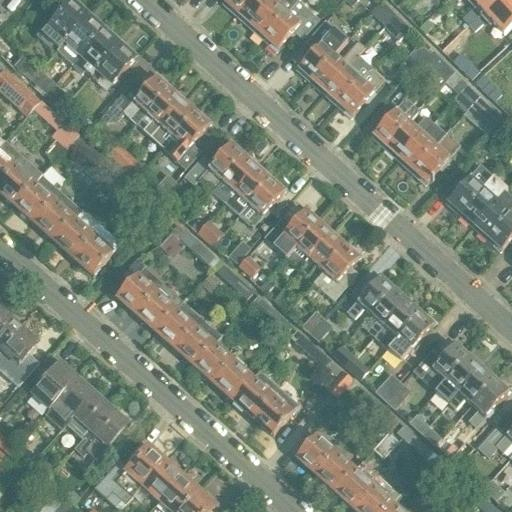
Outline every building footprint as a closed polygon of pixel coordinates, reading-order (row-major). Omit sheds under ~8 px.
[(228,0),(222,8),(220,9),(229,17),(231,16),(235,19),(251,0),(228,0)] [(251,0),(235,19),(233,21),(242,29),(244,27),(248,31),(275,0),(251,0)] [(291,0),(275,0),(248,31),(253,35),(251,37),(260,45),(262,43),(296,4),(294,3),(291,0)] [(345,0),(344,2),(352,10),(361,0),(345,0)] [(471,0),(483,13),(498,0),(471,0)] [(511,0),(498,0),(483,13),(504,36),(511,29),(511,0)] [(48,27),(37,39),(51,51),(56,45),(61,50),(91,18),(85,13),(87,11),(78,3),(76,5),(75,4),(51,30),(48,27)] [(296,4),(262,43),(267,48),(266,49),(275,57),(276,56),(287,43),(294,35),(300,41),(302,43),(318,24),(296,4)] [(384,29),(395,17),(382,6),(372,17),(384,29)] [(468,28),(477,20),(471,14),(463,22),(468,28)] [(395,17),(384,29),(385,29),(384,30),(399,44),(410,32),(395,17)] [(61,50),(57,55),(73,69),(82,58),(106,32),(105,31),(107,29),(98,21),(96,23),(91,18),(61,50)] [(477,20),(468,28),(474,35),(483,27),(477,20)] [(435,28),(428,22),(420,31),(426,37),(435,28)] [(297,74),(295,76),(304,84),(306,82),(309,85),(346,44),(325,26),(306,47),(314,55),(313,56),(297,74)] [(73,69),(72,70),(78,77),(81,74),(87,79),(90,76),(93,79),(122,46),(116,41),(118,39),(109,32),(108,33),(106,32),(82,58),(73,69)] [(309,85),(308,87),(317,95),(318,93),(323,98),(358,59),(365,52),(358,45),(341,65),(335,59),(347,45),(346,44),(309,85)] [(122,46),(93,79),(99,85),(98,86),(106,94),(113,86),(122,77),(137,60),(136,59),(137,57),(128,49),(127,51),(122,46)] [(414,70),(428,54),(420,47),(406,62),(414,70)] [(454,75),(434,55),(431,58),(428,54),(414,70),(434,88),(439,92),(442,88),(454,75)] [(452,65),(471,83),(479,75),(461,56),(452,65)] [(358,59),(323,98),(328,102),(326,104),(335,112),(337,110),(361,83),(371,71),(364,64),(358,59)] [(31,83),(40,74),(24,61),(16,70),(31,83)] [(361,83),(337,110),(342,114),(340,116),(349,124),(351,122),(356,117),(385,84),(377,77),(371,71),(361,83)] [(5,74),(0,79),(0,96),(22,116),(28,121),(35,113),(41,107),(41,106),(25,92),(5,74)] [(47,97),(55,88),(40,74),(31,83),(47,97)] [(454,75),(445,85),(452,91),(459,97),(466,89),(467,88),(460,82),(454,75)] [(110,111),(109,112),(120,122),(123,119),(136,130),(171,91),(166,87),(168,85),(159,77),(157,79),(134,106),(123,96),(120,101),(110,111)] [(475,87),(493,105),(502,97),(484,78),(475,87)] [(60,115),(71,102),(55,88),(47,97),(52,102),(49,105),(60,115)] [(454,103),(467,116),(480,100),(474,94),(467,88),(459,97),(455,101),(454,103)] [(171,91),(136,130),(150,142),(184,103),(180,99),(181,97),(172,89),(171,91)] [(410,97),(370,142),(379,150),(380,149),(384,152),(409,125),(419,114),(413,108),(417,103),(410,97)] [(488,139),(503,122),(495,115),(480,100),(467,116),(464,118),(488,139)] [(184,103),(150,142),(156,147),(163,153),(173,142),(198,115),(199,113),(190,105),(189,107),(184,103)] [(41,107),(35,113),(57,133),(51,140),(55,145),(47,154),(58,163),(67,152),(80,139),(42,105),(41,106),(41,107)] [(173,142),(163,153),(171,160),(174,163),(177,166),(186,173),(187,171),(202,155),(193,147),(211,127),(213,125),(204,117),(202,119),(198,115),(173,142)] [(384,152),(383,154),(391,162),(393,160),(398,164),(432,126),(426,120),(416,131),(409,125),(384,152)] [(511,130),(503,122),(488,139),(497,147),(511,131),(511,130)] [(432,126),(398,164),(403,169),(401,171),(410,179),(412,177),(436,149),(446,138),(440,133),(432,126)] [(436,149),(412,177),(416,181),(415,183),(424,191),(425,189),(460,150),(452,144),(450,133),(446,138),(436,149)] [(80,139),(67,152),(73,158),(78,152),(107,178),(108,178),(114,170),(80,139)] [(199,165),(184,182),(193,190),(198,184),(205,190),(212,196),(221,185),(221,184),(245,158),(241,154),(242,152),(233,144),(232,146),(213,168),(203,160),(199,165)] [(0,195),(17,210),(36,189),(35,189),(43,180),(44,179),(6,145),(5,146),(0,151),(0,195)] [(122,171),(133,160),(119,148),(109,159),(122,171)] [(223,195),(217,201),(225,208),(259,170),(254,166),(256,164),(246,156),(245,158),(221,184),(221,185),(227,190),(223,195)] [(133,160),(122,171),(133,181),(143,169),(133,160)] [(114,170),(108,178),(117,186),(145,210),(151,203),(123,178),(114,170)] [(259,170),(225,208),(231,214),(238,220),(248,208),(272,181),(273,180),(264,172),(263,173),(259,170)] [(447,208),(445,210),(454,218),(455,216),(459,219),(472,205),(480,196),(485,191),(489,186),(494,181),(480,170),(447,208)] [(168,178),(152,196),(160,203),(162,201),(165,203),(178,187),(168,178)] [(74,224),(82,215),(43,180),(35,189),(36,189),(17,210),(55,245),(74,224)] [(248,208),(238,220),(252,232),(262,220),(286,194),(287,192),(278,184),(276,185),(272,181),(248,208)] [(459,219),(457,221),(466,229),(468,227),(473,231),(504,197),(507,193),(494,181),(489,186),(485,191),(480,196),(472,205),(459,219)] [(511,203),(504,197),(473,231),(477,235),(475,237),(484,245),(486,242),(511,215),(511,213),(511,203)] [(266,240),(264,243),(286,262),(288,259),(296,251),(320,223),(316,220),(318,218),(309,210),(294,227),(285,219),(266,240)] [(511,213),(511,215),(486,242),(491,247),(489,249),(498,258),(500,256),(509,246),(510,245),(511,247),(511,213)] [(94,279),(113,259),(113,258),(120,250),(95,229),(98,227),(83,214),(82,215),(74,224),(55,245),(94,279)] [(155,247),(174,225),(164,217),(146,238),(155,247)] [(288,259),(286,262),(300,275),(310,263),(334,236),(329,232),(330,230),(321,222),(320,223),(296,251),(288,259)] [(205,229),(198,223),(191,231),(197,237),(205,229)] [(197,237),(212,250),(223,237),(209,224),(205,229),(197,237)] [(172,237),(160,250),(171,259),(183,246),(185,248),(212,272),(219,264),(178,228),(171,236),(172,237)] [(310,263),(300,275),(307,281),(317,269),(323,275),(347,248),(348,246),(339,238),(338,240),(334,236),(310,263)] [(238,269),(252,253),(243,244),(228,260),(238,269)] [(323,275),(313,286),(334,305),(358,277),(351,271),(360,260),(362,258),(353,250),(351,252),(347,248),(323,275)] [(254,279),(262,270),(250,259),(242,268),(254,279)] [(131,287),(119,301),(158,336),(184,306),(145,272),(135,263),(122,278),(122,279),(131,287)] [(224,268),(217,276),(247,303),(254,295),(224,268)] [(356,305),(346,316),(348,319),(353,323),(364,312),(370,318),(394,290),(390,287),(392,285),(383,276),(381,279),(356,306),(356,305)] [(211,296),(220,287),(210,278),(201,286),(211,296)] [(267,282),(259,292),(266,297),(274,288),(267,282)] [(377,325),(367,335),(373,340),(407,302),(403,299),(405,297),(396,288),(394,290),(370,318),(377,325)] [(282,294),(273,304),(283,313),(292,303),(282,294)] [(407,302),(373,340),(380,346),(387,353),(396,342),(420,315),(422,312),(413,304),(412,307),(407,302)] [(285,338),(292,330),(263,304),(256,311),(285,338)] [(222,339),(184,306),(158,336),(197,371),(216,349),(214,348),(222,339)] [(310,337),(324,322),(316,315),(302,331),(310,337)] [(396,342),(387,353),(394,358),(401,365),(434,327),(436,325),(427,317),(425,319),(420,315),(396,342)] [(0,321),(0,355),(21,332),(4,317),(0,321)] [(324,322),(310,337),(319,346),(333,330),(324,322)] [(0,355),(0,375),(17,391),(37,368),(29,360),(39,348),(21,332),(8,346),(2,354),(0,355)] [(301,338),(294,346),(324,372),(331,364),(301,338)] [(432,354),(412,375),(422,383),(428,389),(436,396),(445,385),(469,358),(464,354),(466,351),(457,344),(455,346),(441,362),(432,354)] [(254,383),(253,382),(216,349),(197,371),(235,405),(254,383)] [(347,371),(355,361),(342,350),(333,359),(347,371)] [(445,385),(436,396),(443,402),(449,408),(482,369),(478,366),(480,364),(471,356),(469,358),(445,385)] [(355,361),(347,371),(361,384),(369,374),(355,361)] [(60,367),(31,400),(47,415),(77,382),(60,367)] [(482,369),(449,408),(454,413),(457,410),(464,402),(471,408),(495,381),(497,379),(488,371),(486,373),(482,369)] [(274,440),(293,418),(300,410),(260,374),(253,382),(254,383),(235,405),(274,440)] [(334,405),(353,384),(343,376),(325,397),(334,405)] [(387,406),(403,388),(401,386),(391,377),(375,396),(385,405),(387,406)] [(469,425),(476,431),(482,424),(509,393),(511,391),(502,383),(500,385),(495,381),(471,408),(478,414),(469,425)] [(68,429),(95,398),(77,382),(47,415),(45,418),(63,433),(67,428),(68,429)] [(403,388),(387,406),(395,413),(411,395),(403,388)] [(394,421),(364,395),(357,403),(387,429),(394,421)] [(76,454),(112,413),(95,398),(68,429),(84,444),(75,453),(76,454)] [(112,413),(76,454),(84,461),(88,457),(97,466),(111,450),(110,449),(129,428),(112,413)] [(423,438),(429,430),(430,429),(417,418),(409,427),(423,438)] [(433,456),(403,429),(396,437),(426,463),(433,456)] [(429,430),(423,438),(435,449),(442,442),(429,430)] [(497,431),(478,453),(489,462),(498,452),(503,456),(510,462),(511,459),(511,432),(511,434),(507,439),(497,431)] [(1,436),(0,436),(0,450),(1,451),(9,458),(16,449),(9,443),(1,436)] [(384,462),(398,446),(388,437),(374,453),(384,462)] [(355,474),(317,440),(298,461),(337,496),(355,474)] [(453,446),(443,457),(450,463),(452,460),(461,468),(475,452),(466,444),(459,452),(453,446)] [(16,449),(9,458),(17,464),(24,456),(16,449)] [(119,464),(94,491),(115,510),(121,504),(125,508),(133,499),(138,494),(139,495),(166,464),(168,462),(159,453),(156,456),(150,451),(130,474),(119,464)] [(17,468),(0,454),(0,472),(9,479),(17,468)] [(472,490),(441,463),(434,471),(465,498),(472,490)] [(166,464),(139,495),(144,499),(145,499),(147,501),(148,499),(150,498),(159,506),(183,479),(185,477),(175,467),(172,470),(166,464)] [(354,511),(391,511),(394,509),(394,508),(401,500),(363,465),(355,474),(337,496),(354,511)] [(37,484),(22,473),(16,482),(30,493),(37,484)] [(183,479),(159,506),(166,511),(182,511),(199,494),(191,487),(194,484),(185,477),(183,479)] [(496,504),(498,502),(505,495),(492,483),(483,493),(496,504)] [(214,511),(217,510),(208,502),(210,499),(202,491),(199,494),(182,511),(214,511)] [(62,502),(72,509),(79,499),(70,492),(62,502)] [(511,495),(508,492),(505,495),(498,502),(508,510),(511,505),(511,495)] [(56,511),(63,504),(54,497),(42,511),(56,511)] [(496,511),(480,498),(473,506),(480,511),(496,511)]
